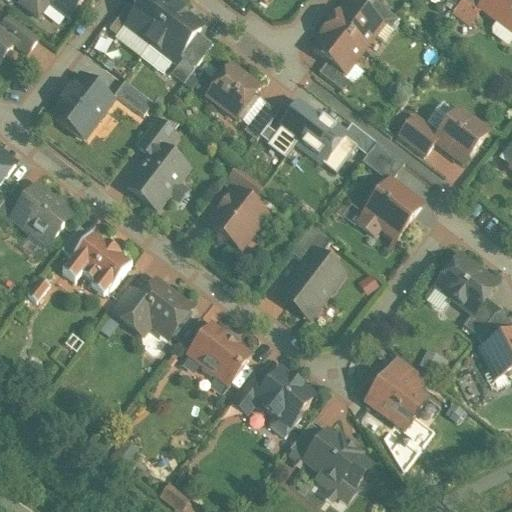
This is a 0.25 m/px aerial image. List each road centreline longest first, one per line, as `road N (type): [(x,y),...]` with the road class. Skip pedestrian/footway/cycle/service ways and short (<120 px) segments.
road 1 (residential): [(511,267),(448,219),(339,355),(308,357),(21,124),(31,93),(108,0)]
road 2 (residential): [(204,0),(271,45),(289,36),(315,0)]
